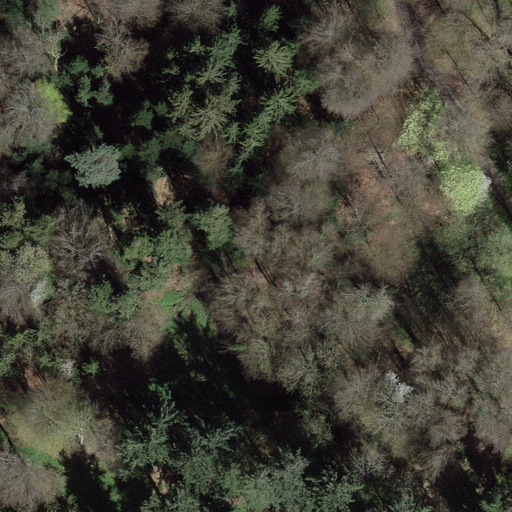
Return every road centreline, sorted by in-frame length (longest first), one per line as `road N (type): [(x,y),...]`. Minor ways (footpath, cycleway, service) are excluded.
road 1 (track): [(480,511),(437,397),(391,338),(284,277),(248,272),(174,289),(112,284),(0,205)]
road 2 (track): [(402,0),(425,57),(511,210)]
